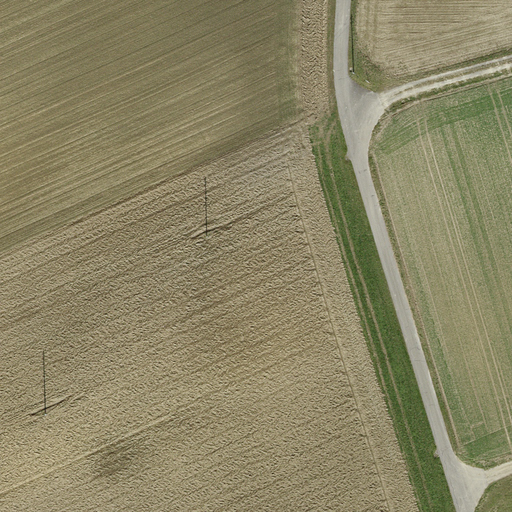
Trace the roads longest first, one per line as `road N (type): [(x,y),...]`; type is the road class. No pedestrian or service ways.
road 1 (unclassified): [(465,511),(346,107),(342,0)]
road 2 (track): [(346,107),(511,62)]
